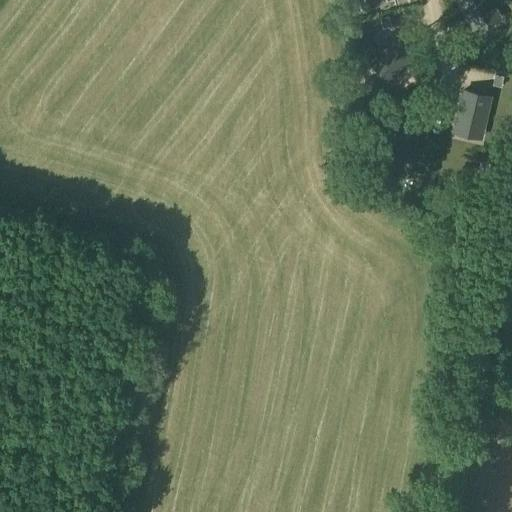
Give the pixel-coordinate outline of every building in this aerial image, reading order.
[(488,0),(456,0),(472,26),(496,12),(488,0)] [(398,33),(376,59),(396,77),(419,51),(398,33)] [(511,58),(492,57),(491,71),(511,72),(511,58)] [(463,92),(456,125),(483,131),(490,97),(485,96),(463,92)] [(389,113),(380,146),(410,153),(418,120),(389,113)]
